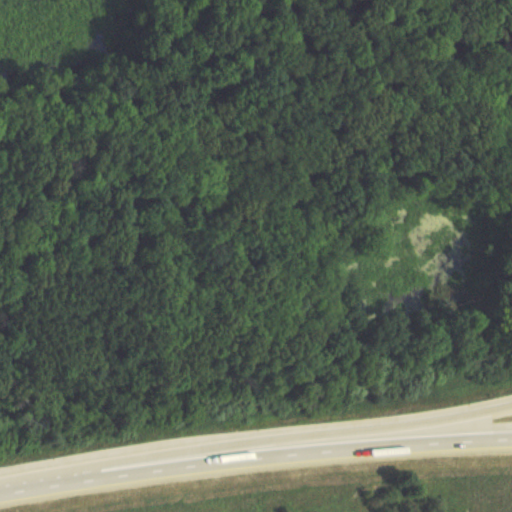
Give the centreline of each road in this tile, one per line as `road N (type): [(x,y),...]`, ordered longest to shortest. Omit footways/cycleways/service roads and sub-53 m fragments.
road 1 (motorway): [(511,433),(246,453),(0,487)]
road 2 (motorway): [(511,400),(246,453)]
